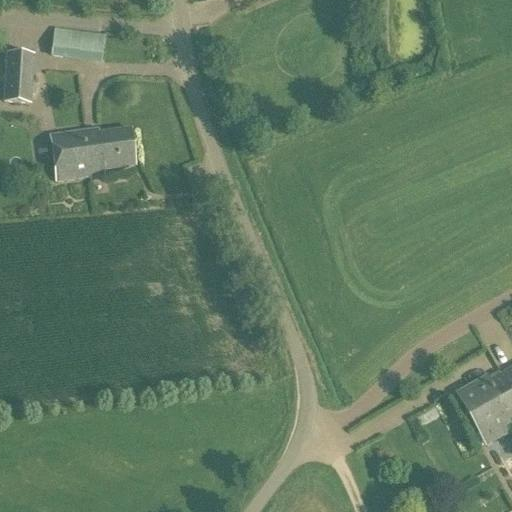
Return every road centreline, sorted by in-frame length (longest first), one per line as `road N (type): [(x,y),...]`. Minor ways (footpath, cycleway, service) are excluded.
road 1 (unclassified): [(249,511),(294,449),(304,395),(298,359),(189,94),(170,0)]
road 2 (unknown): [(171,9),(0,18)]
